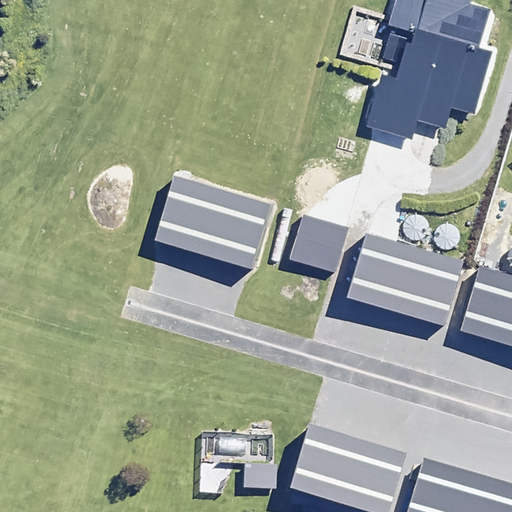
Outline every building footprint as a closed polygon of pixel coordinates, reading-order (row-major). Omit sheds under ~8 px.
[(446,128),(452,107),(475,114),(493,51),(480,47),(491,9),(470,3),(471,0),(395,0),(388,25),(396,28),(395,34),(390,33),(383,57),(401,63),(396,78),(383,75),(368,126),(411,139),(417,120),(446,128)] [(174,175),(155,240),(253,270),(273,204),(174,175)] [(303,214),(290,259),(336,273),(350,227),(303,214)] [(366,233),(347,297),(445,326),(464,260),(366,233)] [(511,275),(480,266),(460,330),(511,346),(511,275)] [(309,423),(290,487),(370,511),(389,511),(407,453),(309,423)] [(511,511),(511,482),(424,457),(406,511),(511,511)] [(244,463),(244,487),(277,488),(278,464),(244,463)]
